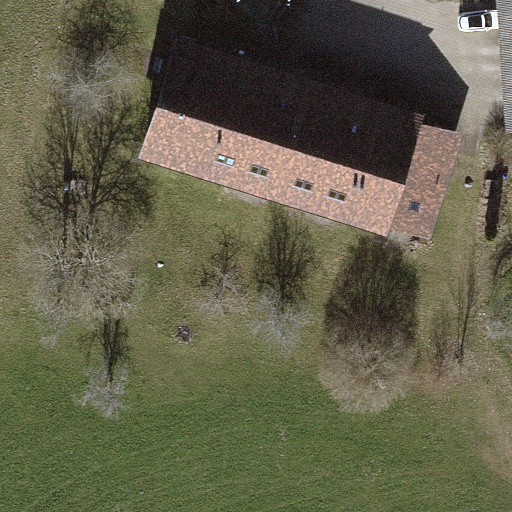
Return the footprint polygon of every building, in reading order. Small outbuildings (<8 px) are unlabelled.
[(511,7),(498,8),(507,145),(511,144),(511,7)] [(136,170),(207,191),(243,70),(172,49),(136,170)] [(207,191),(271,210),(307,89),(243,70),(207,191)] [(271,210),(340,230),(376,109),(307,89),(271,210)] [(425,124),(376,109),(340,230),(430,257),(463,149),(421,137),(425,124)]
